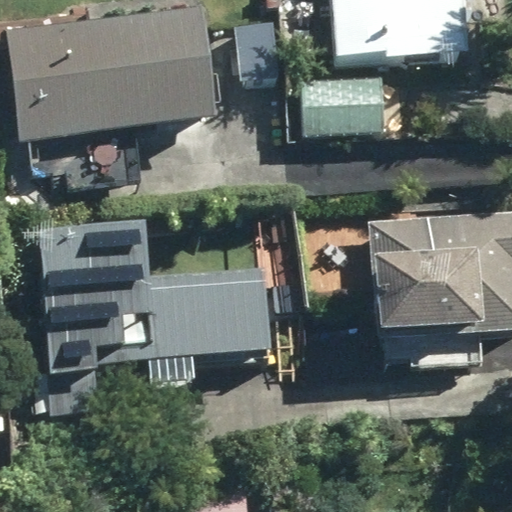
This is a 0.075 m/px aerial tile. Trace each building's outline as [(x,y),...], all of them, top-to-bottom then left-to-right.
[(483,2),(483,0),(336,0),(334,0),(339,69),(390,65),(390,71),(474,65),(469,3),(483,2)] [(220,133),(207,17),(7,40),(20,156),(220,133)] [(382,84),(303,90),(307,147),(386,141),(382,84)] [(511,224),(373,224),(372,347),(511,348),(511,224)] [(99,365),(271,368),(273,284),(154,282),(154,244),(46,242),(46,272),(45,317),(53,318),(51,386),(99,387),(99,365)]
